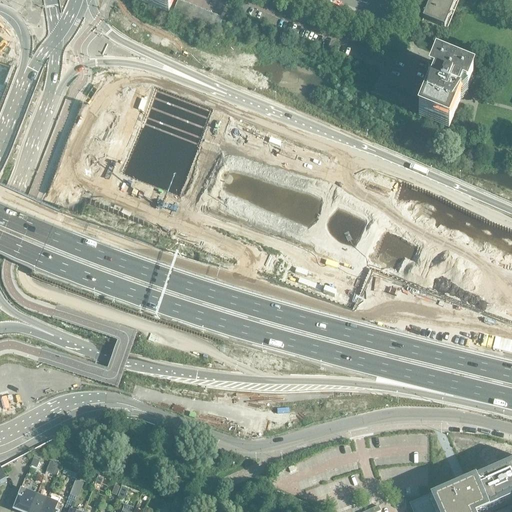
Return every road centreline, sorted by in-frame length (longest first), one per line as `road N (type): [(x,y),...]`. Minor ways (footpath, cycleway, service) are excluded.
road 1 (motorway): [(0,146),(511,346)]
road 2 (motorway): [(511,289),(0,90)]
road 3 (motorway): [(0,242),(269,338),(511,399)]
road 4 (motorway): [(511,370),(254,308),(0,216)]
road 5 (motorway): [(41,326),(181,371),(354,382),(511,414)]
road 6 (secondary): [(511,428),(398,413),(245,446),(147,413)]
road 7 (motorway): [(511,212),(226,93)]
road 8 (motorway): [(226,93),(141,67),(62,21),(31,22)]
road 9 (motorway): [(226,93),(125,42),(78,0)]
road 10 (motorway): [(511,249),(358,189)]
road 11 (secondary): [(147,413),(120,399),(81,397),(0,436)]
road 12 (secondary): [(0,457),(88,415),(147,413)]
road 13 (secondary): [(313,303),(358,189)]
